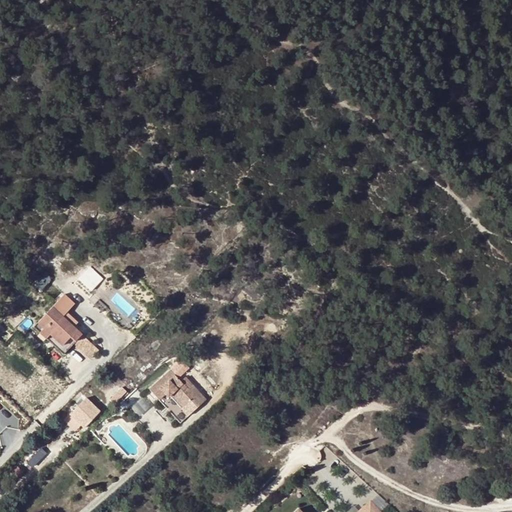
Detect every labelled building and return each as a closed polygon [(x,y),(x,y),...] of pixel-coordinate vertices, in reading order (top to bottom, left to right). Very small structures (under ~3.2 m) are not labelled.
[(282,264),(287,258),(282,254),(277,259),(282,264)] [(93,288),(104,278),(94,266),(83,276),(93,288)] [(51,307),(36,322),(42,328),(38,332),(45,338),(49,335),(66,351),(81,334),(51,307)] [(42,328),(36,322),(32,326),(38,332),(42,328)] [(63,355),(66,351),(49,335),(45,338),(63,355)] [(192,385),(187,389),(185,392),(180,386),(183,384),(171,371),(149,389),(157,399),(167,390),(182,407),(192,400),(198,407),(205,400),(192,385)] [(76,410),(71,414),(80,424),(84,427),(99,411),(86,397),(74,408),(76,410)] [(101,413),(99,411),(84,427),(86,429),(101,413)] [(80,424),(71,414),(64,421),(73,431),(80,424)] [(380,511),(371,501),(359,511),(380,511)]
